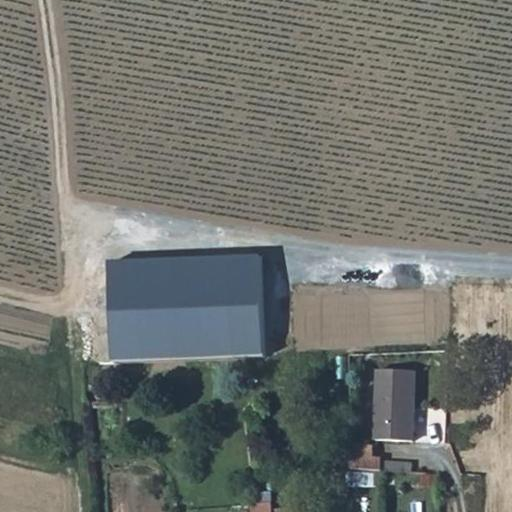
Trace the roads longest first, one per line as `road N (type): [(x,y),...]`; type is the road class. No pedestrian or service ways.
road 1 (track): [(88,511),(46,0)]
road 2 (track): [(511,266),(67,224)]
